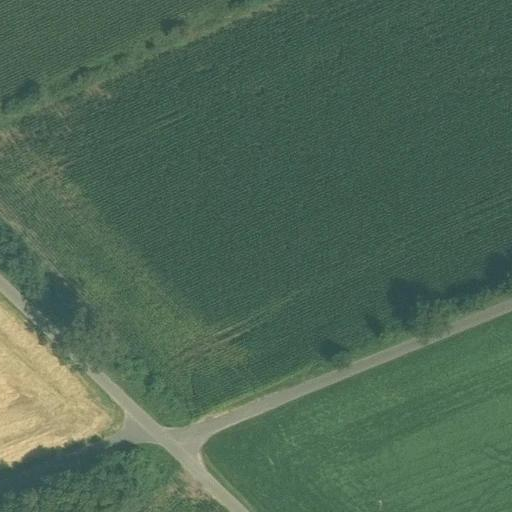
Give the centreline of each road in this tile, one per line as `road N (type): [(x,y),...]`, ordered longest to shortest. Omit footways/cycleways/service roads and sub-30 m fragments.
road 1 (unclassified): [(511,299),(161,440)]
road 2 (unclassified): [(0,288),(145,425)]
road 3 (unclassified): [(145,425),(0,482)]
